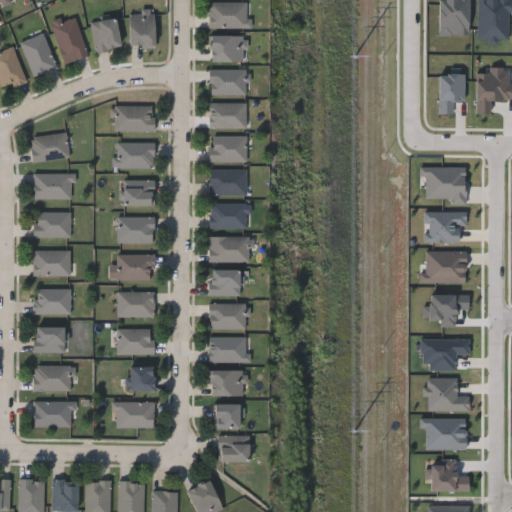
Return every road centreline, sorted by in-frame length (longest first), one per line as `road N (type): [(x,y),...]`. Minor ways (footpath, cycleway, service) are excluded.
road 1 (residential): [(186,0),(187,457)]
road 2 (residential): [(490,511),(496,138)]
road 3 (residential): [(3,117),(11,458)]
road 4 (residential): [(411,0),(412,127),(419,141),(511,138)]
road 5 (residential): [(186,74),(125,73),(0,118)]
road 6 (residential): [(187,457),(0,455)]
